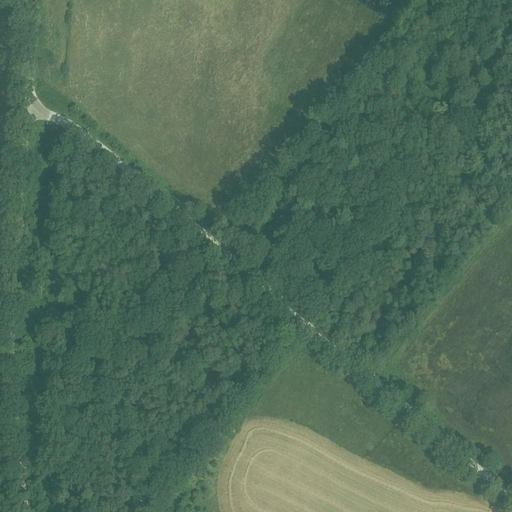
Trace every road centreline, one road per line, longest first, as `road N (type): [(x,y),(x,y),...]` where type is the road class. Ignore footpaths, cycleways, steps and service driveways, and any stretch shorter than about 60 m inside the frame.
road 1 (tertiary): [(511,497),(148,185),(30,104),(35,0)]
road 2 (track): [(28,511),(13,309),(30,104)]
